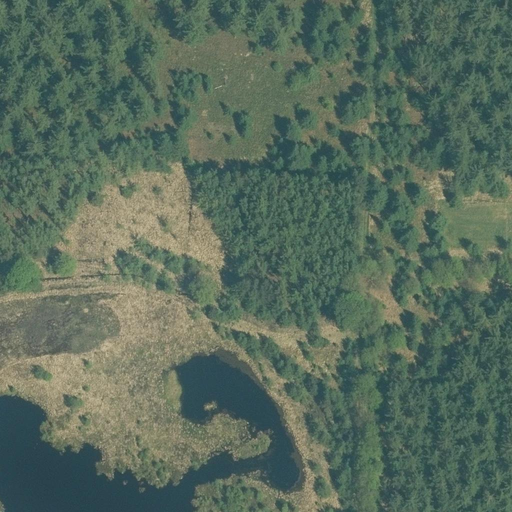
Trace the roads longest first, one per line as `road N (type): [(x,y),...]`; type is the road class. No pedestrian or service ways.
road 1 (track): [(511,264),(362,258),(358,511)]
road 2 (track): [(362,258),(376,0)]
